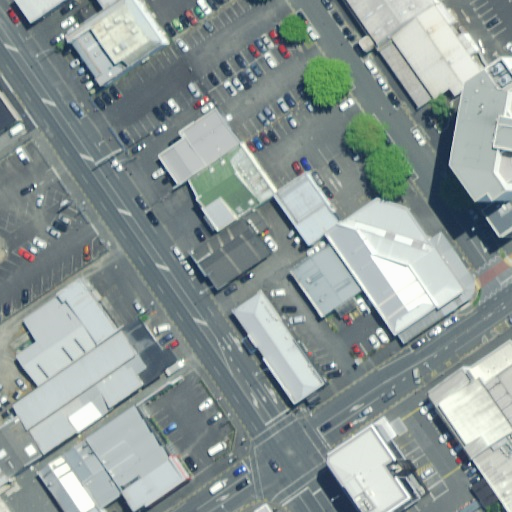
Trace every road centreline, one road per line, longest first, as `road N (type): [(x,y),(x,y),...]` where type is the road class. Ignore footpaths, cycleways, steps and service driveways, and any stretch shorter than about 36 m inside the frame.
road 1 (secondary): [(289,450),(0,29)]
road 2 (residential): [(511,298),(303,0)]
road 3 (secondary): [(289,450),(511,298)]
